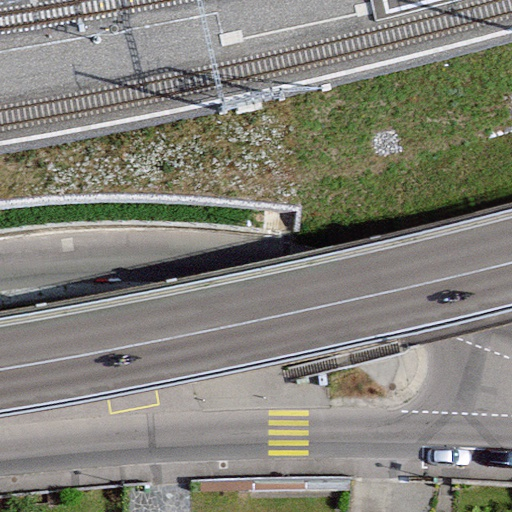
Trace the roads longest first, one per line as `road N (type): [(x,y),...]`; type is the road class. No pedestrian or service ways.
road 1 (primary): [(0,369),(511,262)]
road 2 (tertiary): [(0,264),(193,256),(311,273),(511,331)]
road 3 (tertiary): [(0,449),(290,433),(511,440)]
